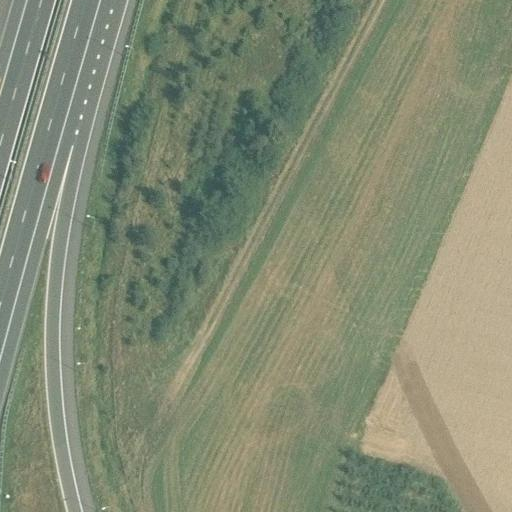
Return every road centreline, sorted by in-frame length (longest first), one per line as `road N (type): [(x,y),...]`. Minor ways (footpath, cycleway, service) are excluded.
road 1 (track): [(179,378),(379,0)]
road 2 (motorway): [(73,511),(54,400),(53,140)]
road 3 (motorway): [(0,330),(53,140)]
road 4 (motorway): [(53,140),(93,0)]
road 5 (motorway): [(34,0),(0,119)]
